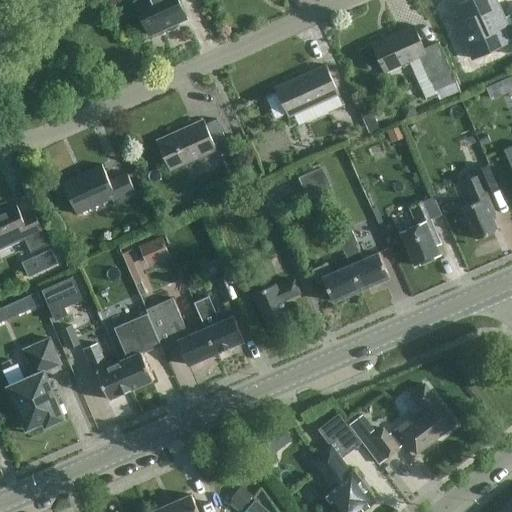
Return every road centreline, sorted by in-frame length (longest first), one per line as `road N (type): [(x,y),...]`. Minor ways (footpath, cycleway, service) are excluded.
road 1 (primary): [(0,507),(510,282)]
road 2 (residential): [(0,137),(44,137),(350,0)]
